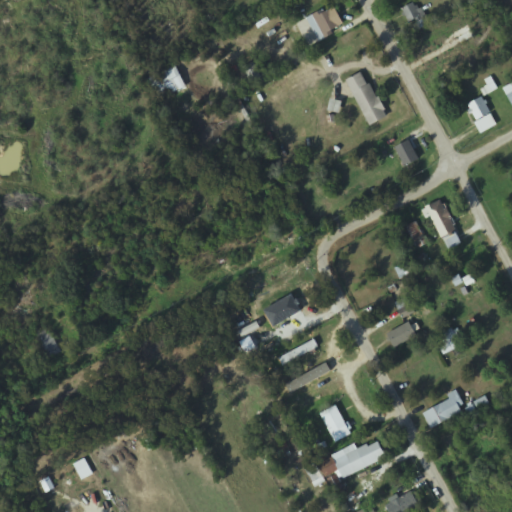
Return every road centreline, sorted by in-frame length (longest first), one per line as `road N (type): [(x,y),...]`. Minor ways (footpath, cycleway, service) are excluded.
road 1 (residential): [(453,511),(320,252),(342,231),(457,171)]
road 2 (residential): [(457,171),(367,0)]
